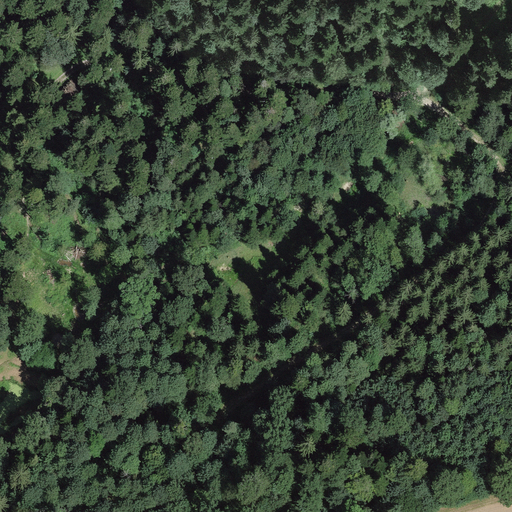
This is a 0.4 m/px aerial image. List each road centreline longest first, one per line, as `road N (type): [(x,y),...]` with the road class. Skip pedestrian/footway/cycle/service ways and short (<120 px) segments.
road 1 (track): [(0,141),(81,63),(115,61)]
road 2 (track): [(184,77),(329,93)]
road 3 (track): [(511,176),(419,92)]
road 4 (track): [(419,92),(501,0)]
